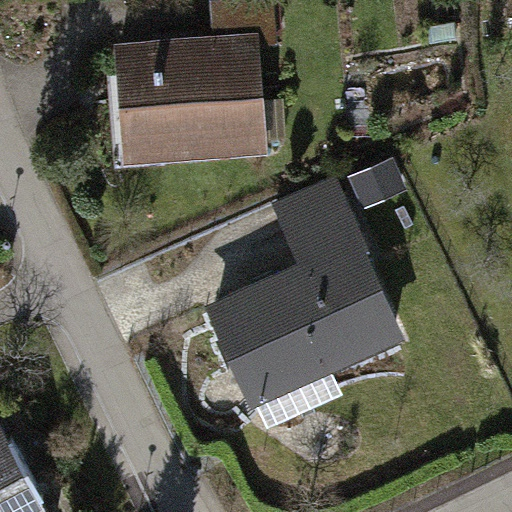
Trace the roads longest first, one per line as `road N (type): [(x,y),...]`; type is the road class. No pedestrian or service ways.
road 1 (residential): [(68,276),(183,511)]
road 2 (residential): [(0,129),(68,276)]
